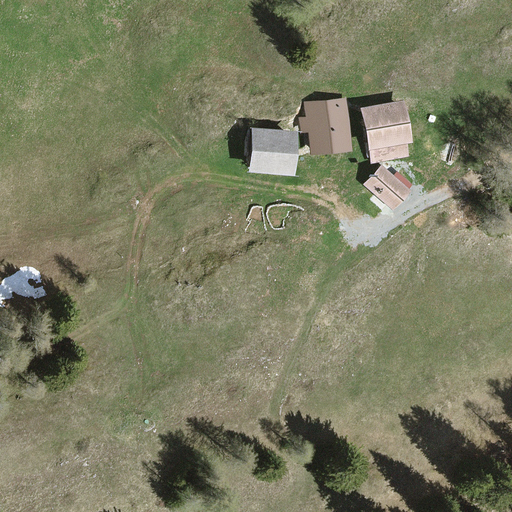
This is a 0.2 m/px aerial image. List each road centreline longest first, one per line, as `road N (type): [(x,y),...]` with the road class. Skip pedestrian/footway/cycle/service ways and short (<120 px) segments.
road 1 (track): [(332,199),(190,175),(167,182),(131,239),(130,276),(117,303),(0,363)]
road 2 (track): [(313,175),(365,229),(511,158)]
